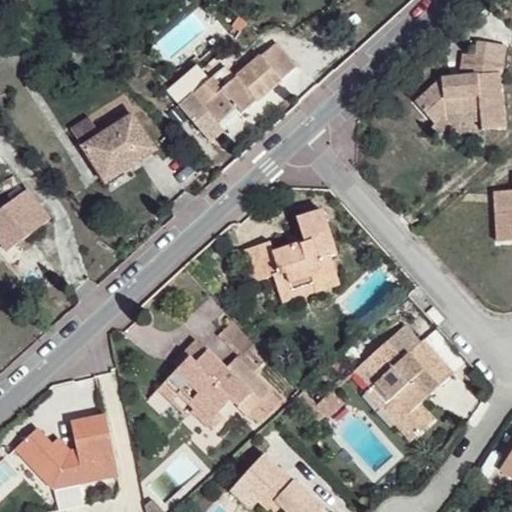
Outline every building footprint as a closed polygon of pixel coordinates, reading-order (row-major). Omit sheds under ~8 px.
[(505,75),(507,44),(479,41),(477,56),(463,55),(460,73),(454,79),(457,83),(445,96),(409,100),(428,123),(423,127),(431,135),(446,121),(442,116),(477,114),(478,133),(502,130),(500,76),(505,75)] [(237,108),(242,115),(297,68),(275,45),(235,80),(224,68),(193,96),(218,125),(237,108)] [(224,131),(242,115),(237,108),(218,125),(224,131)] [(118,123),(131,115),(127,109),(114,118),(118,123)] [(154,151),(131,115),(118,123),(101,135),(89,118),(70,130),(106,183),(154,151)] [(511,186),(492,187),(492,215),(511,214),(511,186)] [(0,209),(0,242),(7,237),(14,246),(50,219),(25,190),(0,209)] [(311,276),(315,291),(339,283),(329,256),(335,254),(320,208),(296,218),(304,241),(273,252),(269,241),(242,251),(252,281),(272,275),(277,288),(311,276)] [(7,237),(0,242),(0,243),(6,252),(14,246),(7,237)] [(282,303),(315,291),(311,276),(277,288),(282,303)] [(426,317),(434,310),(428,303),(419,311),(426,317)] [(237,355),(254,372),(258,366),(242,350),(250,341),(232,321),(217,334),(237,355)] [(413,345),(397,327),(392,332),(408,350),(413,345)] [(392,332),(382,340),(398,359),(408,350),(392,332)] [(196,364),(207,353),(195,340),(173,363),(178,368),(189,357),(196,364)] [(408,350),(398,359),(382,340),(351,369),(367,387),(397,421),(387,429),(406,449),(429,428),(415,413),(449,382),(415,344),(413,345),(408,350)] [(247,413),(270,389),(254,372),(237,355),(226,367),(209,351),(207,353),(196,364),(189,357),(178,368),(163,383),(176,395),(181,390),(196,404),(192,408),(212,428),(225,416),(218,410),(231,397),(247,413)] [(163,383),(158,388),(171,400),(176,395),(163,383)] [(397,421),(367,387),(357,396),(387,429),(397,421)] [(281,400),(270,389),(247,413),(257,423),(281,400)] [(316,424),(334,407),(323,395),(304,411),(313,420),(316,424)] [(293,400),(285,408),(304,429),(313,420),(304,411),(293,400)] [(50,442),(36,426),(15,445),(51,485),(118,474),(106,414),(72,421),(77,448),(69,450),(59,452),(50,442)] [(57,437),(50,442),(59,452),(69,450),(57,437)] [(511,453),(500,472),(511,481),(511,453)] [(317,511),(262,460),(237,488),(254,505),(262,511),(266,511),(272,506),(278,511),(317,511)] [(247,511),(254,505),(237,488),(229,497),(245,511),(247,511)] [(159,511),(143,493),(146,511),(159,511)]
